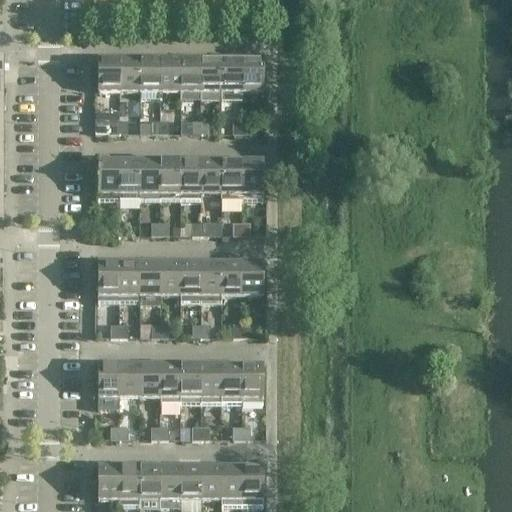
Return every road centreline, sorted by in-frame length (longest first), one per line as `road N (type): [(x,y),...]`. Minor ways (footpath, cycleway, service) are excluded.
road 1 (residential): [(47,511),(38,0)]
road 2 (unknown): [(42,137),(273,122)]
road 3 (unknown): [(46,242),(272,241)]
road 4 (unknown): [(47,332),(272,334)]
road 5 (unknown): [(48,456),(272,455)]
